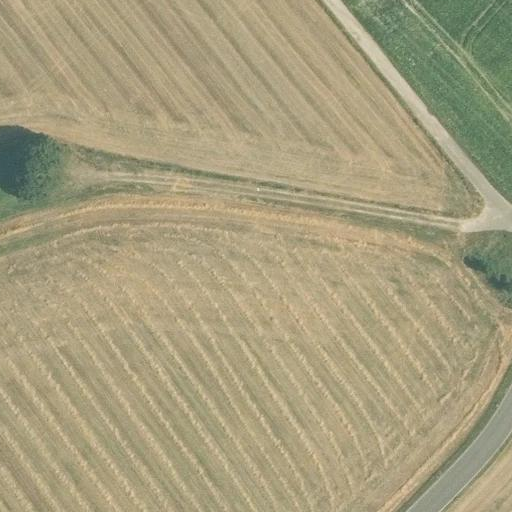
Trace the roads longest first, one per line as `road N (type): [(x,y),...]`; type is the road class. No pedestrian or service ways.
road 1 (track): [(510,234),(465,236),(119,191),(50,205)]
road 2 (track): [(510,234),(499,209),(330,0)]
road 3 (unclassified): [(428,511),(511,402)]
